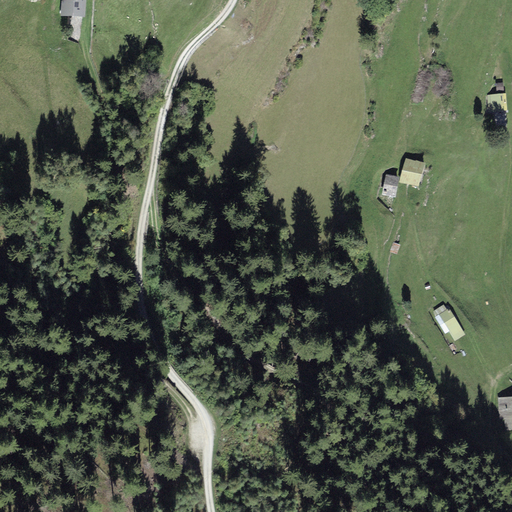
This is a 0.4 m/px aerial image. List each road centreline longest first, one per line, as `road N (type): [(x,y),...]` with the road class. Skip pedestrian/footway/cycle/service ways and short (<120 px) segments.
road 1 (track): [(234,0),(176,70),(138,266),(142,312),(159,359),(203,415),(212,511)]
road 2 (track): [(208,446),(148,366),(114,303),(109,230),(121,123),(46,39),(50,2)]
road 3 (track): [(150,191),(180,283),(261,365),(326,402)]
road 4 (track): [(511,307),(504,261),(511,185)]
